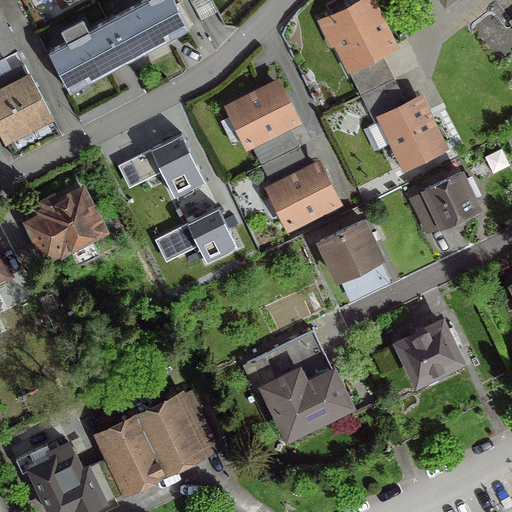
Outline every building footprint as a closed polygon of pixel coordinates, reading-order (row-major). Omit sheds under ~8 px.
[(174,0),(145,0),(109,19),(130,57),(188,26),(174,0)] [(374,55),(379,52),(390,46),(367,0),(365,0),(329,18),(347,55),(340,58),(346,69),(348,68),(361,94),(387,81),(374,55)] [(109,19),(50,51),(71,89),(130,57),(109,19)] [(0,74),(22,63),(0,20),(0,74)] [(58,134),(22,63),(0,74),(0,133),(12,157),(58,134)] [(440,146),(423,113),(417,100),(402,107),(387,81),(361,94),(374,121),(381,118),(404,164),(440,146)] [(262,164),(293,148),(297,146),(285,124),(293,120),(275,84),(229,107),(247,143),(250,141),(262,164)] [(175,186),(203,172),(181,128),(152,142),(175,186)] [(304,171),(293,148),(262,164),(273,187),(269,189),(287,224),(334,201),(323,181),(329,178),(324,169),(319,172),(316,166),(304,171)] [(440,226),(476,209),(459,172),(423,190),(426,197),(413,204),(426,231),(439,224),(440,226)] [(24,222),(44,259),(60,251),(61,252),(102,230),(80,190),(55,203),(52,197),(41,202),(45,209),(40,212),(40,213),(24,222)] [(236,237),(218,201),(190,215),(207,251),(236,237)] [(337,279),(377,259),(379,259),(368,234),(372,232),(367,220),(362,223),(361,221),(318,241),(337,279)] [(0,280),(9,276),(0,259),(0,280)] [(438,372),(437,370),(458,360),(450,345),(458,341),(451,327),(443,330),(439,323),(398,343),(416,380),(419,379),(420,381),(428,383),(435,379),(438,372)] [(263,388),(286,434),(347,404),(311,330),(245,362),(259,390),(263,388)] [(93,377),(84,358),(70,366),(79,384),(93,377)] [(176,397),(119,425),(113,412),(90,424),(96,436),(100,434),(110,456),(96,462),(112,495),(202,451),(201,449),(215,442),(189,390),(176,396),(176,397)] [(66,443),(49,452),(52,457),(29,468),(38,488),(32,491),(37,501),(43,498),(50,511),(65,511),(73,508),(74,511),(76,511),(112,495),(96,462),(80,471),(66,443)]
